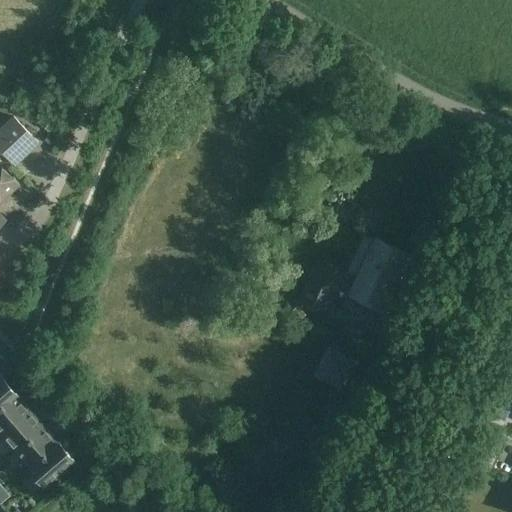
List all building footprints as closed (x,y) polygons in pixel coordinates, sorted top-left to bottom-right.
[(13,117),(0,129),(0,148),(15,164),(37,143),(13,117)] [(0,201),(18,184),(0,165),(0,201)] [(19,203),(24,211),(38,201),(32,193),(19,203)] [(374,239),(352,291),(353,292),(351,298),(353,303),(375,314),(380,312),(383,305),(387,307),(410,254),(374,239)] [(319,259),(302,300),(326,310),(343,270),(319,259)] [(289,268),(276,262),(268,281),(280,286),(289,268)] [(305,313),(297,305),(290,313),(298,320),(305,313)] [(355,358),(328,345),(314,373),(341,386),(355,358)] [(0,407),(13,397),(16,394),(1,377),(0,377),(0,407)] [(511,397),(493,389),(481,413),(502,425),(511,405),(511,397)] [(13,397),(0,407),(0,433),(29,467),(55,444),(13,397)] [(340,418),(327,412),(317,431),(331,438),(340,418)] [(485,421),(467,457),(491,469),(509,433),(485,421)] [(57,442),(55,444),(29,467),(44,484),(73,459),(57,442)]
